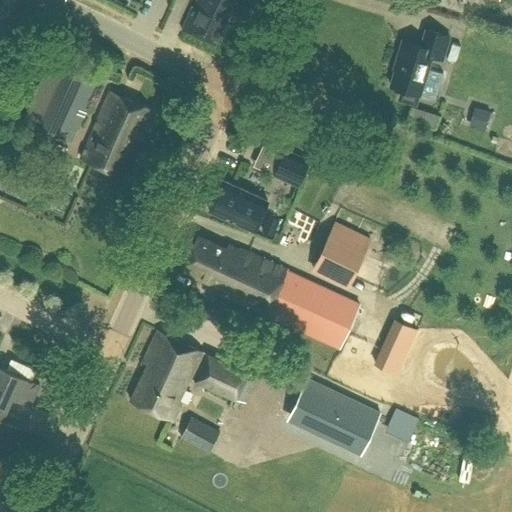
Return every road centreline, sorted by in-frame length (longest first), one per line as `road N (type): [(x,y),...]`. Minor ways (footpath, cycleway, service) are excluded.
road 1 (tertiary): [(111,349),(229,86)]
road 2 (residential): [(229,86),(55,0)]
road 3 (tertiary): [(41,511),(111,349)]
road 4 (residential): [(111,349),(0,297)]
